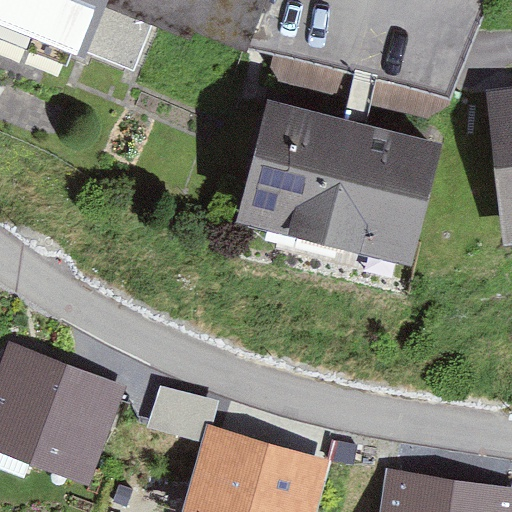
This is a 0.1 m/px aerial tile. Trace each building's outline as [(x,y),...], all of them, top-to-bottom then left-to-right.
[(0,0),(0,29),(76,59),(84,38),(137,59),(155,11),(127,0),(0,0)] [(127,0),(155,11),(196,27),(200,18),(251,38),(265,0),(127,0)] [(511,81),(494,84),(511,233),(511,232),(511,81)] [(422,249),(451,129),(276,86),(247,206),(422,249)] [(122,381),(10,337),(0,361),(0,430),(88,465),(122,381)] [(165,379),(153,419),(203,434),(216,395),(165,379)] [(307,511),(324,452),(209,419),(183,511),(186,511),(307,511)] [(510,511),(511,507),(511,482),(389,464),(382,511),(510,511)]
